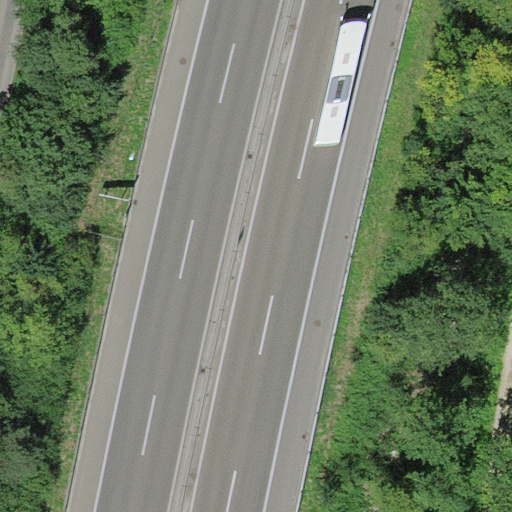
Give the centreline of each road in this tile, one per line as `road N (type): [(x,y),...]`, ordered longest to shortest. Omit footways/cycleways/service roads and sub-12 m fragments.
road 1 (motorway): [(235,511),(349,0)]
road 2 (motorway): [(241,0),(137,511)]
